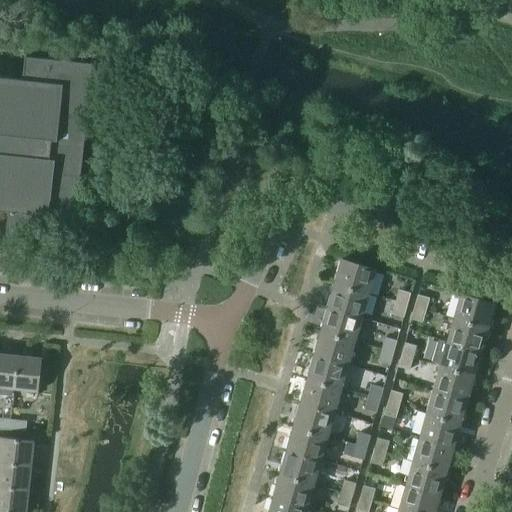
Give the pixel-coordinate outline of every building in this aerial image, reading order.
[(0,208),(9,210),(7,234),(75,241),(94,63),(26,56),(24,79),(0,76),(0,208)] [(342,259),(335,283),(369,293),(377,269),(342,259)] [(335,283),(328,307),(363,317),(369,293),(335,283)] [(400,289),(396,301),(408,304),(411,293),(400,289)] [(461,293),(454,318),(489,327),(496,303),(461,293)] [(419,295),(415,306),(427,310),(430,298),(419,295)] [(408,304),(396,301),(393,313),(404,317),(408,304)] [(427,310),(415,306),(412,318),(423,322),(427,310)] [(328,307),(321,331),(356,341),(363,317),(328,307)] [(454,318),(448,341),(482,351),(489,327),(454,318)] [(321,331),(314,355),(349,365),(356,341),(321,331)] [(386,337),(383,349),(394,352),(398,340),(386,337)] [(433,363),(441,365),(475,375),(482,351),(448,341),(440,339),(433,363)] [(406,342),(402,354),(413,357),(417,346),(406,342)] [(394,352),(383,349),(379,361),(391,364),(394,352)] [(0,386),(15,388),(18,355),(0,353),(0,386)] [(413,357),(402,354),(399,366),(410,369),(413,357)] [(18,355),(15,388),(39,391),(43,358),(18,355)] [(314,355),(308,379),(342,389),(349,365),(314,355)] [(441,365),(434,389),(468,399),(475,375),(441,365)] [(308,379),(301,402),(335,412),(342,389),(308,379)] [(373,385),(369,396),(381,400),(384,388),(373,385)] [(434,389),(427,413),(462,423),(468,399),(434,389)] [(392,390),(388,402),(400,405),(403,393),(392,390)] [(381,400),(369,396),(366,408),(377,412),(381,400)] [(301,402),(294,426),(329,436),(335,412),(301,402)] [(400,405),(388,402),(385,414),(396,417),(400,405)] [(427,413),(420,437),(455,447),(462,423),(427,413)] [(0,427),(10,429),(11,419),(0,417),(0,427)] [(11,419),(10,429),(26,431),(27,421),(11,419)] [(294,426),(287,450),(322,460),(329,436),(294,426)] [(359,432),(356,444),(367,447),(371,435),(359,432)] [(2,436),(0,450),(0,460),(32,464),(34,440),(2,436)] [(420,437),(413,461),(448,470),(455,447),(420,437)] [(378,438),(375,450),(386,453),(389,441),(378,438)] [(367,447),(356,444),(352,456),(364,459),(367,447)] [(287,450),(280,474),(315,484),(322,460),(287,450)] [(386,453),(375,450),(371,461),(383,465),(386,453)] [(0,460),(0,485),(29,488),(32,464),(0,460)] [(413,461),(406,484),(441,494),(448,470),(413,461)] [(280,474),(273,498),(308,508),(315,484),(280,474)] [(345,480),(342,492),(353,495),(357,483),(345,480)] [(406,484),(400,508),(412,511),(435,511),(441,494),(406,484)] [(0,485),(0,509),(27,511),(29,488),(0,485)] [(364,485),(361,497),(372,500),(376,489),(364,485)] [(353,495),(342,492),(338,504),(350,507),(353,495)] [(369,511),(372,500),(361,497),(358,509),(368,511),(369,511)] [(273,498),(269,511),(306,511),(308,508),(273,498)]
